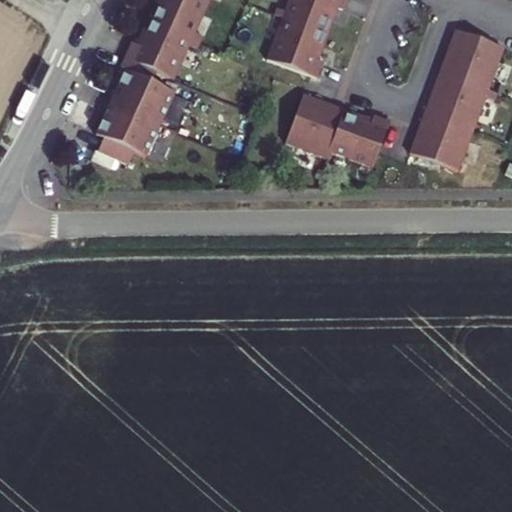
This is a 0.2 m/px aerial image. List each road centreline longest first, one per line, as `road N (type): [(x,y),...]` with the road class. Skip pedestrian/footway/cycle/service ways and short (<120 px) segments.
road 1 (tertiary): [(0,212),(36,224),(511,221)]
road 2 (tertiary): [(0,187),(93,0)]
road 3 (residential): [(395,0),(357,87),(409,106)]
